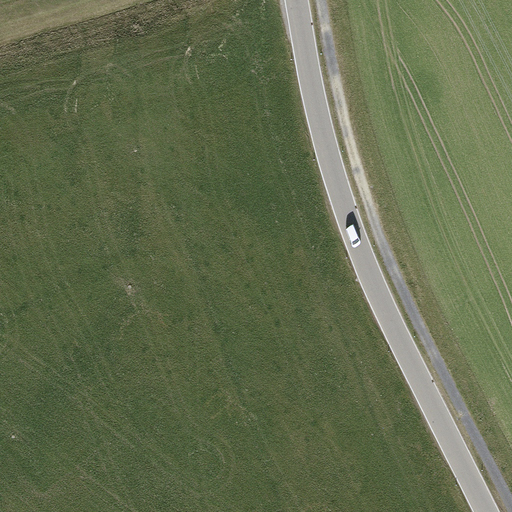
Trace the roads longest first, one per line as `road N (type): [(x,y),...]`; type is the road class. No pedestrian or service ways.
road 1 (unclassified): [(295,0),(342,204),(485,511)]
road 2 (track): [(0,40),(130,0)]
